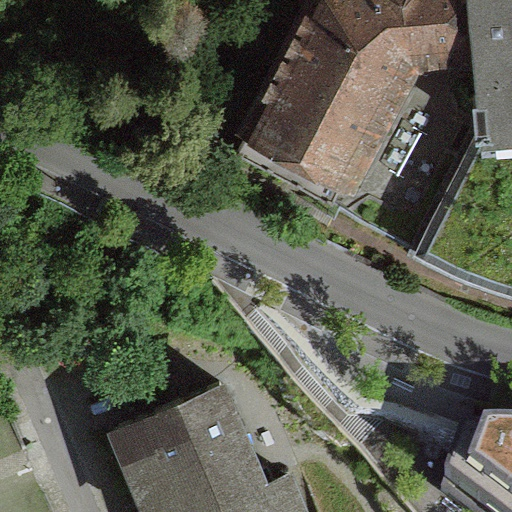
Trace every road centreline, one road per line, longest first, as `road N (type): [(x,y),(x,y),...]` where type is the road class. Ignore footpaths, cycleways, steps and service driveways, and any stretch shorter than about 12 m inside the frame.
road 1 (residential): [(0,112),(462,337),(511,346)]
road 2 (residential): [(82,511),(8,347)]
